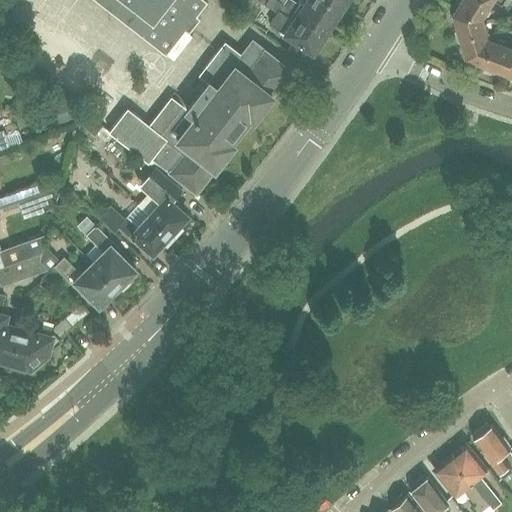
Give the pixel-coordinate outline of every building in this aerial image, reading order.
[(94,0),(166,56),(166,55),(185,30),(190,33),(200,19),(196,16),(206,3),(202,0),(94,0)] [(282,4),(283,3),(326,31),(332,22),(336,22),(339,16),(338,13),(341,8),(328,0),(306,0),(304,3),(300,0),(298,3),(293,0),(276,0),(282,4)] [(328,0),(341,8),(344,4),(348,4),(350,0),(328,0)] [(493,0),(501,5),(504,0),(461,0),(455,10),(463,17),(465,14),(476,22),(481,20),(482,21),(488,11),(485,9),(490,0),(493,0)] [(320,40),(326,31),(283,3),(282,4),(279,9),(278,9),(268,23),(312,52),(314,50),(318,50),(321,44),(320,40)] [(482,64),(491,40),(487,38),(482,21),(481,20),(476,22),(465,14),(463,17),(455,10),(453,14),(457,29),(455,32),(457,42),(461,42),(465,58),(482,64)] [(224,40),(219,46),(197,74),(207,81),(186,108),(170,95),(148,123),(126,106),(107,130),(147,161),(151,156),(158,161),(157,161),(195,191),(214,168),(233,143),(230,141),(249,116),(253,118),(272,94),(271,94),(290,70),(252,40),(242,54),(224,40)] [(511,47),(491,40),(482,64),(511,74),(511,47)] [(0,150),(8,147),(4,134),(0,132),(0,150)] [(138,205),(172,236),(181,226),(178,224),(187,215),(176,204),(178,202),(174,198),(181,190),(172,183),(154,167),(137,185),(148,194),(138,205)] [(120,228),(127,235),(139,245),(141,242),(152,252),(161,243),(164,245),(172,236),(138,205),(125,219),(111,205),(100,217),(116,232),(120,228)] [(103,251),(92,261),(120,289),(132,278),(129,276),(136,269),(115,248),(117,246),(96,225),(87,234),(103,251)] [(0,266),(22,259),(41,253),(43,244),(46,236),(0,251),(0,266)] [(107,302),(120,289),(92,261),(80,273),(64,256),(54,265),(74,287),(77,284),(98,306),(105,300),(107,302)] [(22,259),(0,266),(0,281),(1,285),(28,276),(22,259)] [(0,358),(10,361),(20,326),(4,321),(6,313),(0,311),(0,310),(5,294),(0,292),(0,358)] [(10,361),(29,367),(60,341),(58,337),(88,312),(79,302),(79,303),(80,304),(55,325),(57,328),(53,332),(53,331),(36,327),(35,330),(20,326),(10,361)] [(472,439),(497,472),(502,479),(511,472),(506,464),(508,463),(500,453),(510,445),(503,436),(502,438),(492,424),(491,425),(489,426),(487,423),(473,433),(475,436),(472,439)] [(466,445),(450,457),(493,510),(504,501),(500,497),(495,489),(492,491),(491,489),(479,474),(485,469),(466,445)] [(494,511),(493,510),(450,457),(434,469),(454,494),(462,488),(475,504),(471,508),(474,511),(494,511)] [(418,484),(410,490),(409,490),(425,511),(439,511),(449,505),(427,476),(425,477),(424,475),(416,481),(418,484)] [(421,511),(407,492),(390,507),(393,511),(421,511)]
